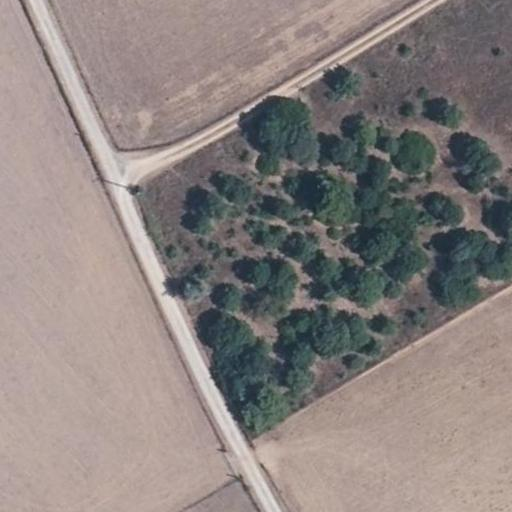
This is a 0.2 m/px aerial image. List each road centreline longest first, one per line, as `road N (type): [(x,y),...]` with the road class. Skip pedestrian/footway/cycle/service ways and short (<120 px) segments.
road 1 (unclassified): [(39,0),(199,363),(277,511)]
road 2 (track): [(113,165),(164,160),(439,0)]
